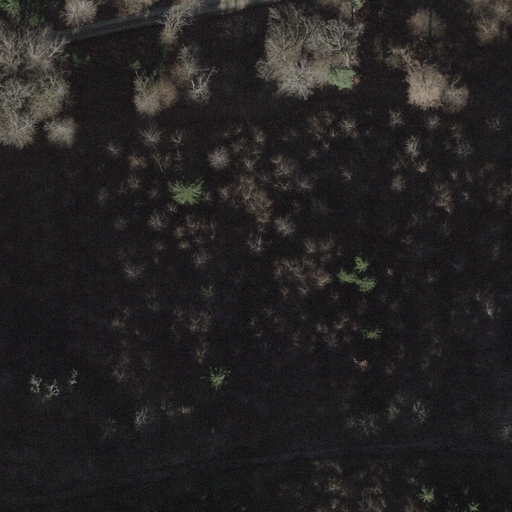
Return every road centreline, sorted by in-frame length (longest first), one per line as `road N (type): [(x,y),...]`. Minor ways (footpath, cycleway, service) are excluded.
road 1 (track): [(0,156),(289,92),(362,89),(473,112),(511,111)]
road 2 (track): [(0,501),(299,453),(424,445),(511,454)]
road 3 (track): [(0,54),(253,0)]
